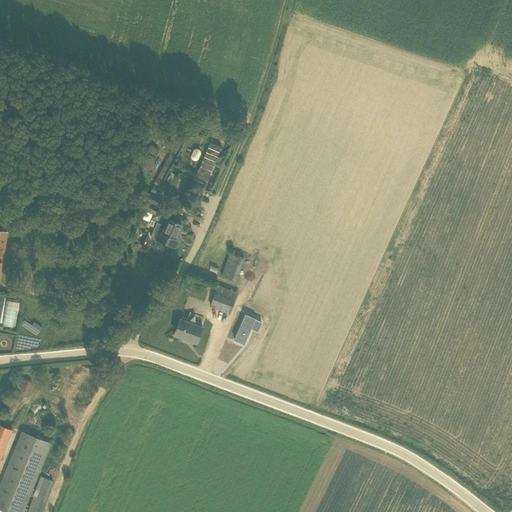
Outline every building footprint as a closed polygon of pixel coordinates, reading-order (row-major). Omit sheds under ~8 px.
[(207,183),(221,146),(209,141),(195,179),(207,183)] [(142,149),(130,171),(143,178),(155,155),(142,149)] [(166,195),(168,191),(153,184),(146,198),(157,204),(162,193),(166,195)] [(141,207),(151,213),(153,214),(157,206),(145,199),(141,207)] [(177,235),(181,224),(168,218),(165,226),(157,223),(151,237),(175,247),(180,236),(177,235)] [(221,276),(237,280),(244,256),(228,252),(221,276)] [(209,305),(228,312),(236,291),(217,284),(209,305)] [(255,318),(245,314),(234,339),(244,344),(255,318)] [(180,318),(173,335),(196,343),(202,326),(180,318)] [(31,381),(23,378),(19,389),(26,392),(31,381)] [(0,454),(11,428),(0,424),(0,454)] [(21,430),(0,481),(0,508),(9,511),(22,511),(51,443),(21,430)]
